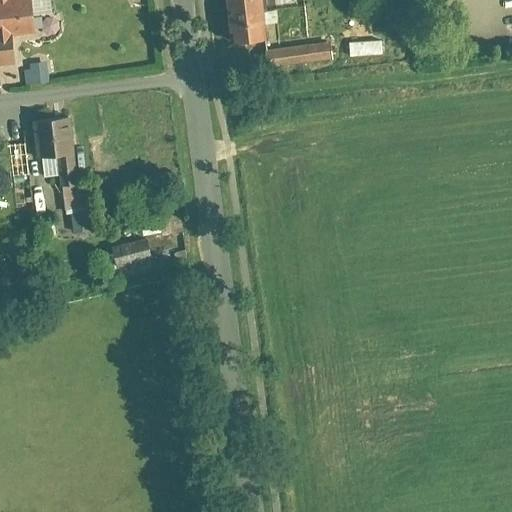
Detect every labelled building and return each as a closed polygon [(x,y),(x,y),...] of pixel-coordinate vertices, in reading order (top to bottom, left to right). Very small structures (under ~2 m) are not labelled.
[(0,0),(0,45),(7,45),(6,28),(26,25),(23,0),(0,0)] [(263,0),(229,0),(235,44),(269,40),(263,0)] [(266,51),(268,65),(332,56),(330,42),(266,51)] [(56,62),(33,62),(33,81),(56,81),(56,62)] [(76,168),(65,102),(30,108),(39,163),(58,160),(67,215),(91,212),(83,166),(76,168)] [(92,263),(177,248),(168,193),(140,198),(144,222),(87,232),(92,263)]
